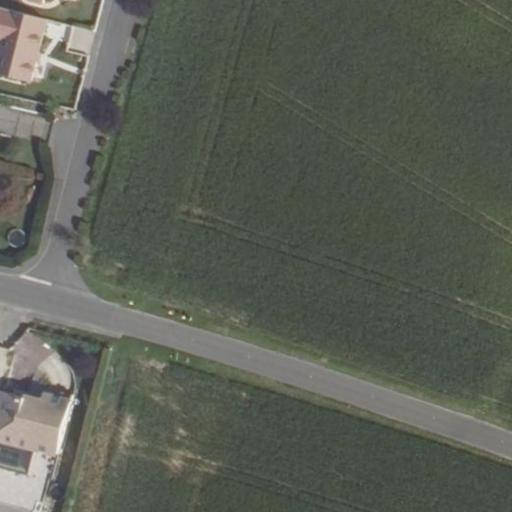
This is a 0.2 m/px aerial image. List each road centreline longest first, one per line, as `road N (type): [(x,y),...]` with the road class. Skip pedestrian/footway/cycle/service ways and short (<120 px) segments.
road 1 (tertiary): [(41,303),(246,364),(511,459)]
road 2 (residential): [(119,0),(41,303)]
